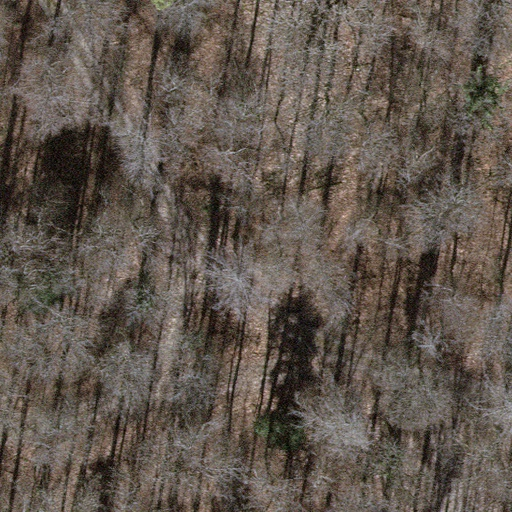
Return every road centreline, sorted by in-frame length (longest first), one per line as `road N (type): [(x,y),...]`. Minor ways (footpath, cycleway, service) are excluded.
road 1 (track): [(511,396),(306,355),(185,230),(53,0)]
road 2 (track): [(0,424),(306,355)]
road 3 (track): [(185,230),(165,387)]
road 4 (track): [(461,382),(457,511)]
